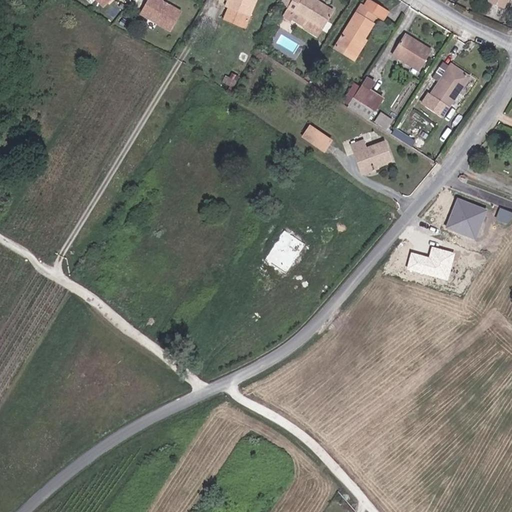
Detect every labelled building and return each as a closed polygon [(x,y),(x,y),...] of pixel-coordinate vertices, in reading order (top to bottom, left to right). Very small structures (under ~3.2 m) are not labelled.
[(182,8),(165,0),(146,0),(141,12),(173,27),(182,8)] [(226,0),(224,7),(248,17),(255,0),(226,0)] [(291,22),(292,20),(295,14),(309,22),(305,28),(304,30),(317,38),(333,12),(314,0),(282,0),(281,4),(287,8),(282,16),(291,22)] [(361,39),(363,40),(373,24),(371,24),(376,16),(383,20),(388,13),(368,0),(363,8),(360,6),(339,39),(355,49),(361,39)] [(506,2),(507,3),(508,0),(487,0),(487,2),(503,9),(506,2)] [(295,14),(292,20),(305,28),(309,22),(295,14)] [(420,48),(421,45),(404,34),(403,37),(420,48)] [(431,51),(421,45),(420,48),(403,37),(393,52),(420,69),(431,51)] [(355,49),(339,39),(334,48),(354,60),(365,41),(363,40),(361,39),(355,49)] [(451,66),(449,68),(442,63),(432,78),(439,83),(430,96),(426,93),(419,103),(441,118),(468,78),(451,66)] [(366,78),(361,85),(369,90),(374,83),(366,78)] [(369,90),(361,85),(353,97),(375,111),(382,99),(369,90)] [(375,111),(353,97),(347,107),(369,121),(375,111)] [(375,121),(386,129),(392,121),(381,113),(375,121)] [(303,137),(324,151),(331,141),(310,127),(303,137)] [(385,142),(366,148),(364,141),(351,145),(361,172),(392,161),(385,142)]
